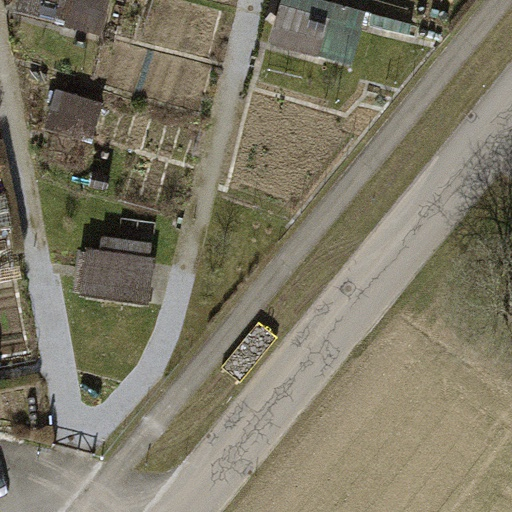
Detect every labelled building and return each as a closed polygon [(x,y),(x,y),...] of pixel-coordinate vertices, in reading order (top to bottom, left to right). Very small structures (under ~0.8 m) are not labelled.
[(106,27),(113,0),(24,0),(23,4),(106,27)] [(360,56),(371,4),(351,0),(285,0),(277,38),(360,56)] [(102,127),(110,99),(66,85),(58,113),(102,127)] [(0,189),(8,188),(0,156),(0,189)] [(152,263),(90,254),(84,297),(147,305),(152,263)]
